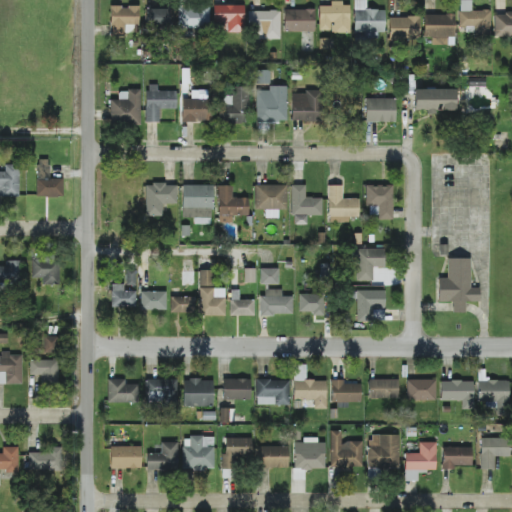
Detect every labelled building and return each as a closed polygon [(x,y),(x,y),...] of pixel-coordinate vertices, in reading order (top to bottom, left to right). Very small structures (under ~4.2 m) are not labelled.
[(354,0),(354,33),(364,33),(364,39),(383,39),(383,10),(366,9),(366,0),(354,0)] [(490,10),(471,10),(471,0),(468,0),(459,0),(459,26),(474,26),(474,36),(490,35),(490,10)] [(319,32),(350,32),(350,3),(330,3),(330,6),(319,6),(319,32)] [(228,32),(245,32),(244,5),(213,6),(214,23),(228,23),(228,32)] [(110,6),(110,36),(125,37),(126,32),(137,32),(138,7),(110,6)] [(177,28),(209,29),(209,7),(178,6),(177,28)] [(169,9),(150,9),(149,26),(169,27),(169,9)] [(314,32),(314,10),(284,9),(284,32),(314,32)] [(280,11),(255,11),(255,39),(280,39),(280,11)] [(494,37),(511,36),(511,13),(494,14),(494,37)] [(447,45),(447,37),(454,37),(455,15),(424,14),(424,37),(432,37),(432,45),(447,45)] [(389,17),(389,40),(419,40),(420,17),(389,17)] [(269,70),(255,70),(255,84),(269,83),(269,70)] [(485,78),(468,79),(468,87),(485,86),(485,78)] [(176,109),(176,91),(157,91),(158,85),(147,84),(146,122),(159,122),(160,109),(176,109)] [(286,86),(268,86),(268,90),(256,90),(256,123),(287,122),(286,86)] [(249,87),(232,87),(232,95),(220,95),(221,124),(250,123),(249,87)] [(455,111),(455,89),(415,89),(415,111),(455,111)] [(110,100),(109,124),(139,125),(140,91),(118,90),(118,100),(110,100)] [(181,122),(208,123),(208,90),(191,90),(191,99),(182,99),(181,122)] [(291,121),(320,122),(321,92),(292,91),(291,121)] [(395,122),(395,98),(365,99),(365,122),(395,122)] [(63,178),(49,179),(49,159),(36,160),(37,197),(63,196),(63,178)] [(0,196),(18,197),(19,165),(4,164),(4,172),(0,171),(0,196)] [(145,216),(162,216),(162,204),(177,203),(176,185),(165,186),(165,184),(145,184),(145,216)] [(182,218),(194,218),(193,224),(212,224),(213,185),(183,185),(182,218)] [(248,197),(232,198),(232,185),(218,186),(219,223),(232,222),(232,216),(249,216),(248,197)] [(287,185),(255,185),(254,210),(265,210),(265,218),(278,218),(278,210),(286,210),(287,185)] [(290,185),(291,216),(294,216),(294,225),(307,225),(306,216),(322,216),(322,198),(305,198),(305,185),(290,185)] [(359,198),(342,199),(342,185),(328,186),(328,223),(350,223),(349,217),(359,217),(359,198)] [(378,219),(392,219),(393,185),(365,185),(365,206),(378,206),(378,219)] [(384,267),(384,249),(356,249),(356,281),(374,281),(373,267),(384,267)] [(42,278),(42,284),(58,285),(59,258),(31,257),(30,278),(42,278)] [(470,258),(447,258),(447,278),(438,278),(438,302),(452,302),(452,313),(465,313),(465,301),(479,301),(479,288),(470,288),(470,258)] [(6,267),(0,266),(0,287),(22,287),(21,261),(6,261),(6,267)] [(136,270),(126,269),(125,285),(135,285),(136,270)] [(278,269),(260,269),(260,284),(278,284),(278,269)] [(195,271),(182,270),(181,285),(194,286),(195,271)] [(225,288),(213,288),(213,271),(199,270),(199,315),(224,316),(225,288)] [(111,307),(135,307),(136,291),(123,291),(124,285),(111,284),(111,307)] [(261,315),(292,315),(292,296),(281,296),(281,289),(261,289),(261,315)] [(254,316),(254,300),(238,300),(239,290),(230,290),(230,315),(254,316)] [(385,291),(357,290),(356,321),(384,322),(385,291)] [(166,291),(141,292),(141,310),(166,310),(166,291)] [(298,313),(324,314),(324,294),(299,294),(298,313)] [(194,313),(194,297),(170,297),(170,313),(194,313)] [(43,353),(57,353),(57,336),(43,337),(43,353)] [(0,384),(22,384),(22,353),(0,354),(0,356),(0,355),(0,384)] [(57,384),(58,360),(29,360),(29,375),(40,375),(40,383),(57,384)] [(293,400),(314,400),(314,409),(326,409),(326,380),(306,380),(306,365),(293,365),(293,400)] [(108,403),(139,402),(138,384),(125,385),(125,379),(107,379),(108,403)] [(177,380),(146,379),(146,402),(177,403),(177,380)] [(213,380),(183,379),(183,406),(213,406),(213,380)] [(222,399),(250,400),(250,380),(223,379),(222,399)] [(398,399),(398,380),(369,379),(369,398),(398,399)] [(407,401),(436,400),(435,379),(406,380),(407,401)] [(289,405),(289,380),(256,380),(256,404),(289,405)] [(478,380),(477,403),(508,404),(509,381),(478,380)] [(331,381),(331,402),(361,403),(361,382),(331,381)] [(473,409),(473,381),(440,381),(441,401),(461,401),(461,409),(473,409)] [(232,409),(220,408),(220,422),(231,422),(232,409)] [(362,442),(341,442),(341,431),(330,431),(329,469),(352,469),(352,466),(362,467),(362,442)] [(399,435),(368,435),(368,468),(399,469),(399,435)] [(182,447),(182,469),(214,469),(213,436),(189,436),(190,446),(182,447)] [(251,438),(223,438),(223,469),(238,469),(238,457),(251,458),(251,438)] [(480,470),(495,470),(495,457),(509,457),(509,439),(480,438),(480,470)] [(325,470),(325,440),(303,439),(303,443),(294,442),(293,469),(325,470)] [(178,443),(161,442),(160,453),(147,453),(146,470),(177,471),(178,443)] [(436,443),(419,442),(419,454),(405,453),(404,480),(418,481),(418,473),(426,473),(426,469),(435,470),(436,443)] [(141,446),(110,446),(110,468),(141,469),(141,446)] [(288,446),(255,446),(255,468),(288,468),(288,446)] [(0,470),(18,471),(18,447),(2,447),(2,454),(0,453),(0,470)] [(29,452),(28,470),(61,471),(62,447),(48,447),(48,453),(29,452)] [(471,466),(472,447),(442,447),(442,469),(454,470),(454,465),(471,466)]
